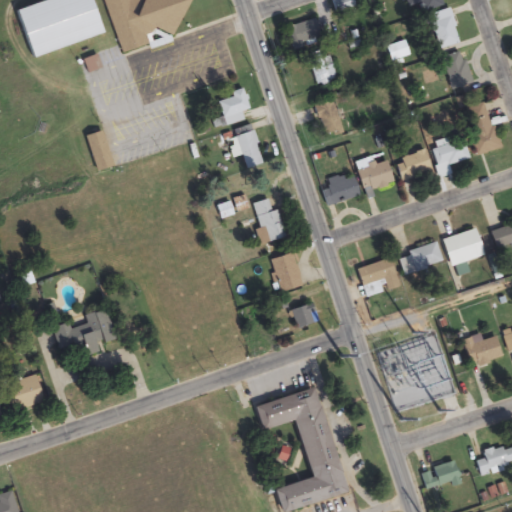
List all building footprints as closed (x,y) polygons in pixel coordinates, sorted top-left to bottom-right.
[(44,0),(13,11),(30,57),(100,32),(88,0),(44,0)] [(100,0),(117,45),(119,53),(124,51),(145,44),(142,35),(146,33),(150,26),(169,36),(187,0),(100,0)] [(349,10),(348,0),(330,0),(331,11),(349,10)] [(402,0),(405,8),(418,4),(421,13),(441,6),(439,0),(402,0)] [(426,17),(437,51),(456,45),(445,11),(426,17)] [(291,52),(320,42),(312,19),(283,29),(291,52)] [(471,90),(460,52),(440,58),(451,95),(471,90)] [(329,54),(309,56),(314,87),(333,85),(329,54)] [(81,60),(84,72),(98,69),(95,57),(81,60)] [(246,110),(242,90),(228,92),(229,99),(215,102),(219,125),(240,122),(239,111),(246,110)] [(319,139),(339,134),(330,101),(310,107),(319,139)] [(497,150),(482,104),(458,111),(473,157),(497,150)] [(260,164),(247,126),(228,133),(236,154),(238,154),(243,169),(260,164)] [(109,168),(99,132),(82,137),(92,172),(109,168)] [(430,149),(435,168),(466,160),(462,141),(430,149)] [(428,171),(421,152),(391,163),(398,182),(428,171)] [(390,184),(381,162),(354,172),(362,194),(390,184)] [(326,189),(317,193),(324,209),(357,195),(348,173),(324,183),(326,189)] [(280,239),(269,199),(250,204),(261,244),(280,239)] [(230,215),(226,203),(215,207),(219,219),(230,215)] [(487,233),(492,251),(511,245),(511,247),(511,216),(507,218),(510,226),(487,233)] [(480,257),(471,231),(438,241),(447,268),(480,257)] [(395,258),(402,277),(439,263),(432,244),(395,258)] [(290,256),(269,261),(276,293),(297,289),(290,256)] [(395,289),(387,261),(353,270),(361,298),(395,289)] [(288,312),(294,329),(315,322),(309,305),(288,312)] [(111,342),(102,310),(81,317),(83,325),(66,330),(64,324),(48,329),(56,354),(81,346),(84,357),(97,353),(95,347),(111,342)] [(511,353),(511,331),(498,335),(498,334),(460,344),(466,366),(511,353)] [(31,377),(0,387),(0,399),(5,415),(41,402),(31,377)] [(250,406),(258,430),(289,419),(308,477),(269,490),(276,511),(280,511),(342,492),(307,387),(250,406)] [(481,461),(473,463),(477,475),(511,464),(511,451),(510,444),(479,453),(481,461)] [(0,511),(14,511),(8,492),(0,494),(0,511)]
